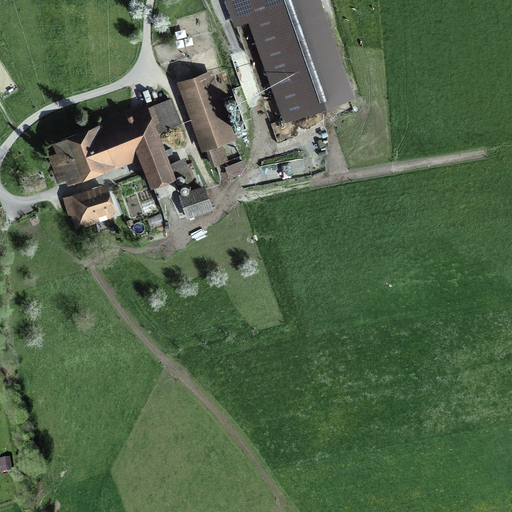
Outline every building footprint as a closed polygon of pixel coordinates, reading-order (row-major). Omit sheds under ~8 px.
[(321,0),(225,0),(234,25),(248,20),(284,121),(355,96),(321,0)] [(236,138),(212,68),(177,80),(201,151),(206,149),(212,166),(229,160),(223,143),(236,138)] [(168,98),(167,94),(154,99),(155,103),(149,106),(159,132),(182,123),(172,96),(168,98)] [(58,181),(66,178),(68,184),(115,166),(115,168),(140,158),(151,186),(176,177),(159,132),(149,106),(147,102),(98,121),(99,123),(52,141),(57,152),(48,155),(58,181)] [(248,171),(244,159),(225,166),(230,178),(248,171)] [(108,183),(63,196),(68,215),(71,214),(75,228),(124,214),(117,192),(111,194),(108,183)] [(213,209),(205,184),(179,193),(187,218),(213,209)] [(0,458),(0,472),(12,470),(10,457),(0,458)]
